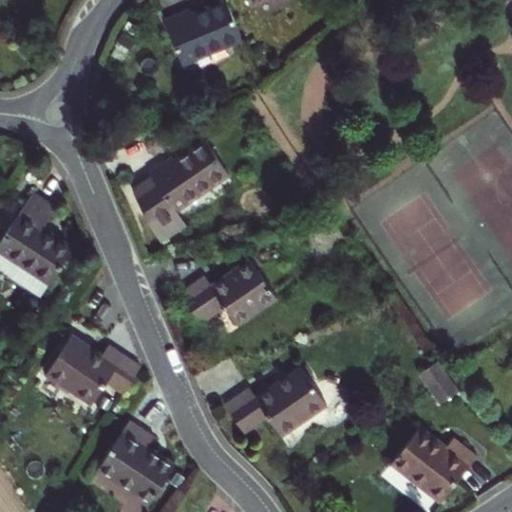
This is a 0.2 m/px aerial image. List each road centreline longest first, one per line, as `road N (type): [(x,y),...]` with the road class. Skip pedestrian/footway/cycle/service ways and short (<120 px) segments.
road 1 (residential): [(56,114),(189,428),(258,511)]
road 2 (residential): [(56,114),(82,41),(110,0)]
